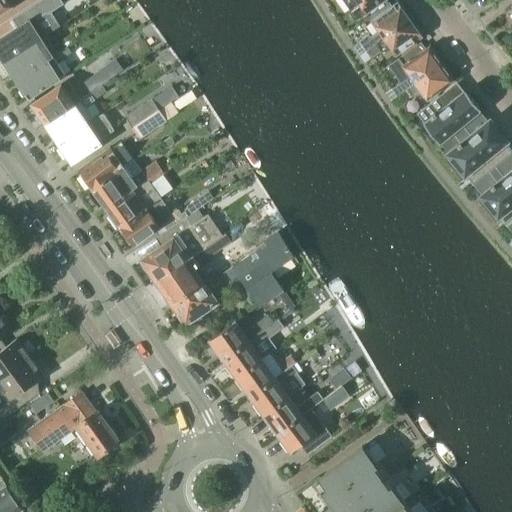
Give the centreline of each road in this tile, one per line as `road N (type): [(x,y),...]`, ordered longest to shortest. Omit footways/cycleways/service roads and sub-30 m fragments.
road 1 (secondary): [(223,444),(202,402),(0,117)]
road 2 (secondary): [(0,152),(175,397),(192,451)]
road 3 (residential): [(511,97),(437,0)]
